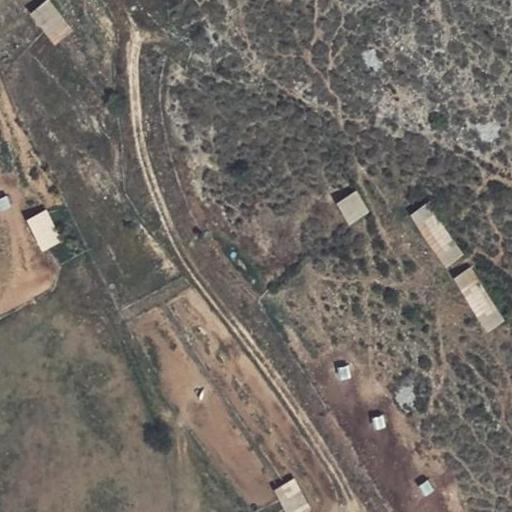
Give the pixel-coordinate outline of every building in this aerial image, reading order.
[(74,34),(51,7),(35,21),(57,47),(74,34)] [(359,195),(340,208),(354,229),(373,216),(359,195)] [(431,202),(414,215),(451,265),(469,253),(431,202)] [(43,213),(24,224),(41,254),(60,243),(43,213)] [(477,265),(460,277),(495,329),(511,317),(477,265)] [(278,492),(289,511),(308,511),(314,509),(297,480),(278,492)]
